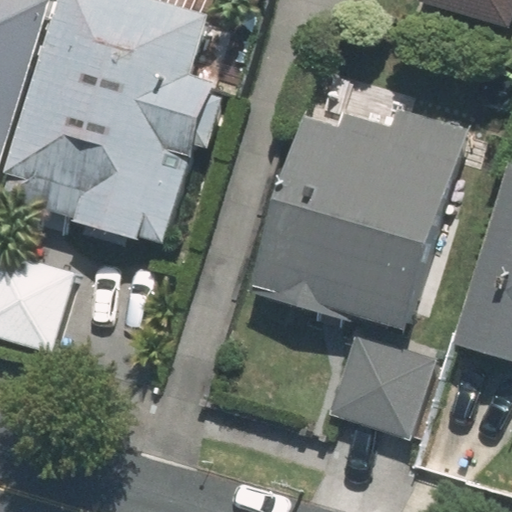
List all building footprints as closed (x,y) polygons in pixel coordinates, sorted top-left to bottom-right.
[(0,0),(0,177),(52,0),(0,0)] [(221,0),(85,0),(80,20),(29,214),(192,257),(235,98),(198,88),(221,0)] [(511,0),(432,0),(430,9),(511,30),(511,0)] [(474,138),(315,93),(258,291),(417,336),(474,138)] [(511,206),(477,345),(511,354),(511,206)] [(87,270),(2,248),(0,255),(0,342),(63,359),(87,270)] [(450,357),(363,335),(341,423),(428,445),(450,357)]
